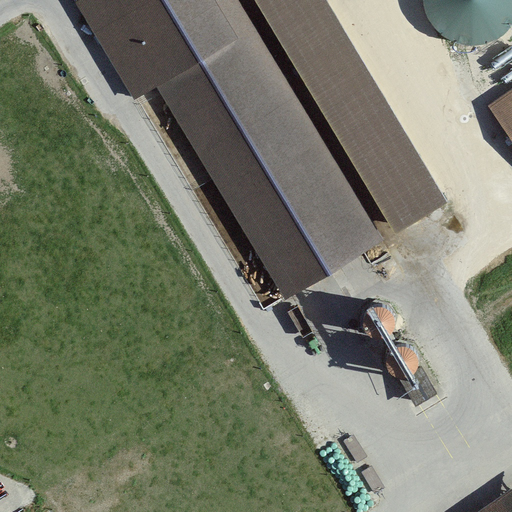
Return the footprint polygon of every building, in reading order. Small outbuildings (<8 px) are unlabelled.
[(286,297),(379,241),(236,0),(76,0),(77,0),(134,96),(156,83),(286,297)] [(258,0),(393,233),(442,205),(324,0),(258,0)] [(450,40),(466,45),(475,46),(489,44),(501,38),(511,28),(511,26),(511,0),(422,0),(423,5),(428,19),(438,32),(450,40)] [(511,89),(490,105),(511,137),(511,89)] [(364,324),(368,329),(373,332),(379,333),(385,332),(390,329),(393,323),(394,317),(393,312),(390,306),(384,303),(378,302),(372,303),(367,307),(364,312),(363,318),(364,324)] [(388,363),(391,368),(396,372),(402,373),(408,372),(413,368),(417,363),(418,357),(417,351),(413,346),(408,343),(402,342),(396,343),(391,346),(388,351),(386,357),(388,363)] [(511,511),(511,488),(477,511),(511,511)]
